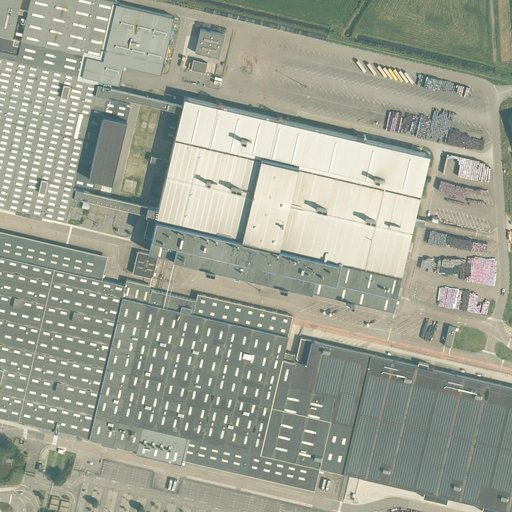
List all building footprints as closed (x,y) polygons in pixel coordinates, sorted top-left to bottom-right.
[(0,0),(0,417),(94,438),(93,441),(97,442),(97,439),(101,440),(100,443),(117,447),(118,444),(137,448),(136,452),(317,491),(323,470),(511,511),(511,388),(301,339),(296,360),(298,360),(297,362),(293,361),(295,354),(284,352),(292,315),(197,293),(196,300),(151,289),(150,293),(148,292),(150,285),(126,279),(125,284),(103,279),(108,257),(0,231),(0,205),(16,209),(15,212),(29,215),(41,218),(42,215),(66,221),(69,206),(76,207),(78,198),(148,214),(144,234),(151,236),(148,250),(205,264),(205,267),(214,269),(214,266),(234,270),(233,274),(238,275),(239,272),(279,281),(279,284),(286,286),(287,283),(346,297),(345,300),(353,301),(353,298),(393,307),(400,275),(413,222),(423,225),(424,219),(414,216),(420,192),(429,153),(184,96),(182,104),(112,87),(113,84),(120,85),(125,66),(162,74),(175,17),(118,4),(114,0),(0,0)] [(224,34),(201,29),(195,52),(219,58),(224,34)] [(191,69),(205,72),(207,62),(193,59),(191,69)] [(132,273),(153,278),(158,255),(138,251),(132,273)] [(445,344),(451,345),(455,327),(449,326),(445,344)]
